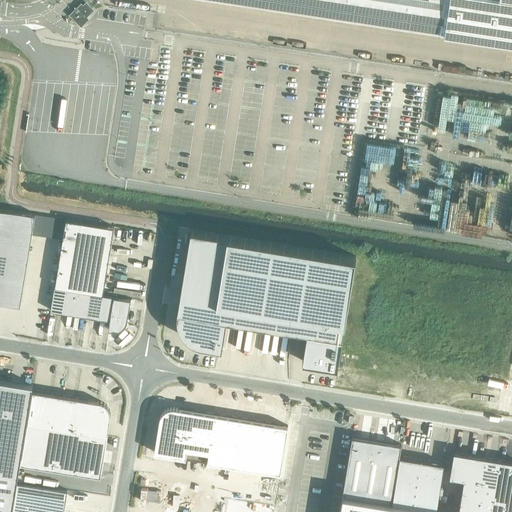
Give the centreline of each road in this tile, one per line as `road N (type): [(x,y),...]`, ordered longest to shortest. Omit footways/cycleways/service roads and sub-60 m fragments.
road 1 (unclassified): [(511,428),(144,368)]
road 2 (unclassified): [(144,368),(0,345)]
road 3 (unclassified): [(144,368),(121,511)]
road 4 (unclassified): [(165,241),(144,368)]
